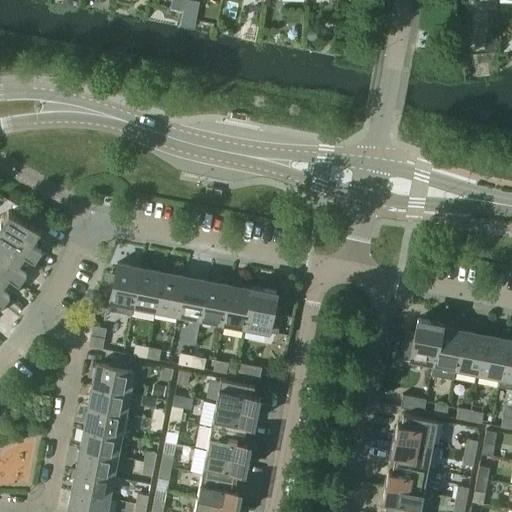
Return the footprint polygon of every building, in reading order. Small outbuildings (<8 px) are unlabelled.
[(231,110),(230,116),(245,119),(247,113),(231,110)] [(39,231),(40,230),(8,211),(3,219),(0,223),(0,237),(24,253),(32,258),(39,247),(31,242),(38,230),(39,231)] [(16,264),(24,253),(0,237),(0,268),(8,275),(16,281),(24,270),(16,264)] [(132,304),(139,267),(116,263),(113,279),(105,277),(101,298),(109,299),(107,309),(130,314),(132,304)] [(154,308),(161,271),(139,267),(132,304),(154,308)] [(0,285),(8,275),(0,268),(0,301),(8,292),(0,285)] [(177,313),(184,276),(161,271),(154,308),(177,313)] [(199,317),(206,280),(184,276),(177,313),(199,317)] [(221,321),(228,284),(206,280),(199,317),(221,321)] [(244,326),(250,289),(228,284),(221,321),(244,326)] [(251,286),(250,289),(244,326),(276,332),(280,311),(272,310),(276,290),(251,286)] [(432,362),(441,326),(442,323),(417,318),(413,337),(405,336),(401,356),(432,362)] [(452,379),(455,367),(462,330),(441,326),(432,362),(430,374),(452,379)] [(477,371),(484,334),(462,330),(455,367),(477,371)] [(500,376),(507,339),(484,334),(477,371),(500,376)] [(104,338),(90,335),(88,346),(102,348),(104,338)] [(511,339),(507,339),(500,376),(498,386),(511,388),(511,339)] [(145,357),(147,346),(135,343),(133,354),(145,357)] [(158,359),(160,348),(147,346),(145,357),(158,359)] [(190,365),(192,355),(180,352),(178,363),(190,365)] [(203,368),(205,357),(192,355),(190,365),(203,368)] [(227,362),(214,359),(213,370),(226,372),(227,362)] [(259,379),(261,366),(237,362),(235,374),(259,379)] [(132,369),(97,363),(93,385),(127,391),(132,369)] [(172,368),(162,366),(159,378),(170,380),(172,368)] [(187,384),(189,371),(178,369),(176,382),(187,384)] [(252,393),(253,384),(220,377),(215,402),(252,410),(255,394),(252,393)] [(123,413),(127,391),(93,385),(89,406),(123,413)] [(423,411),(425,400),(402,396),(399,406),(423,411)] [(250,424),(252,410),(215,402),(210,426),(244,433),(246,424),(250,424)] [(445,415),(447,404),(435,402),(433,413),(445,415)] [(180,420),(182,407),(172,405),(169,418),(180,420)] [(119,434),(123,413),(89,406),(84,427),(119,434)] [(468,420),(470,409),(457,406),(455,417),(468,420)] [(162,420),(164,409),(154,407),(151,418),(162,420)] [(481,422),(483,411),(470,409),(468,420),(481,422)] [(431,444),(436,419),(402,413),(400,422),(397,421),(394,437),(431,444)] [(511,428),(511,417),(502,415),(500,426),(511,428)] [(160,431),(162,420),(151,418),(149,429),(160,431)] [(177,432),(180,420),(169,418),(167,430),(177,432)] [(242,440),(244,433),(210,426),(205,450),(243,457),(246,441),(242,440)] [(128,436),(119,434),(84,427),(80,449),(115,455),(124,457),(128,436)] [(493,444),(496,431),(485,429),(483,442),(493,444)] [(427,468),(431,444),(394,437),(391,452),(395,453),(393,461),(427,468)] [(475,453),(477,440),(466,438),(464,450),(475,453)] [(111,476),(115,455),(80,449),(76,470),(111,476)] [(154,463),(156,452),(145,450),(143,461),(154,463)] [(240,471),(243,457),(205,450),(201,473),(235,480),(237,471),(240,471)] [(472,465),(475,453),(464,450),(461,463),(472,465)] [(171,467),(173,454),(162,452),(160,465),(171,467)] [(152,474),(154,463),(143,461),(141,471),(152,474)] [(422,491),(427,468),(393,461),(391,469),(387,469),(384,484),(422,491)] [(168,479),(171,467),(160,465),(157,477),(168,479)] [(487,479),(489,467),(478,465),(476,477),(487,479)] [(107,498),(111,476),(76,470),(72,491),(107,498)] [(233,487),(235,480),(201,473),(196,497),(234,504),(237,488),(233,487)] [(484,491),(487,479),(476,477),(474,489),(484,491)] [(404,511),(418,511),(422,491),(384,484),(382,499),(385,500),(384,508),(404,511)] [(466,500),(468,487),(457,485),(455,498),(466,500)] [(103,511),(107,498),(72,491),(67,511),(103,511)] [(146,505),(148,494),(137,492),(135,503),(146,505)] [(232,511),(234,504),(196,497),(193,511),(232,511)] [(461,511),(463,511),(466,500),(455,498),(452,510),(461,511)] [(161,511),(164,501),(153,499),(150,511),(161,511)] [(144,511),(146,505),(135,503),(133,511),(144,511)]
